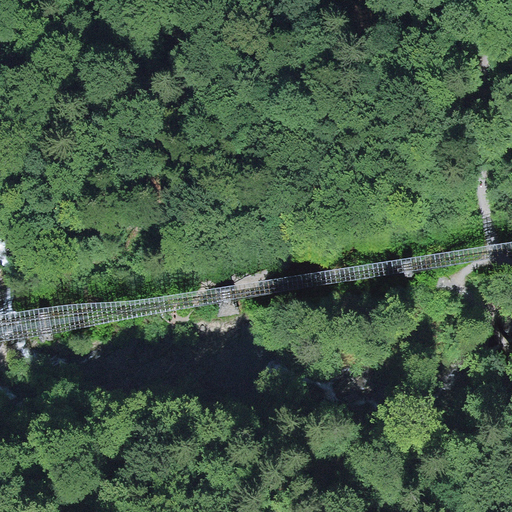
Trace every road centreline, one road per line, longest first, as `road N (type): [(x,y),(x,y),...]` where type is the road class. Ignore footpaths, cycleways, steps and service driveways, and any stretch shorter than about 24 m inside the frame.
road 1 (track): [(318,0),(274,184),(228,246),(232,273),(267,266),(348,187),(408,82),(459,25),(477,21),(488,35),(474,118),(478,181),(492,258),(506,264)]
road 2 (track): [(0,92),(12,91),(111,0)]
